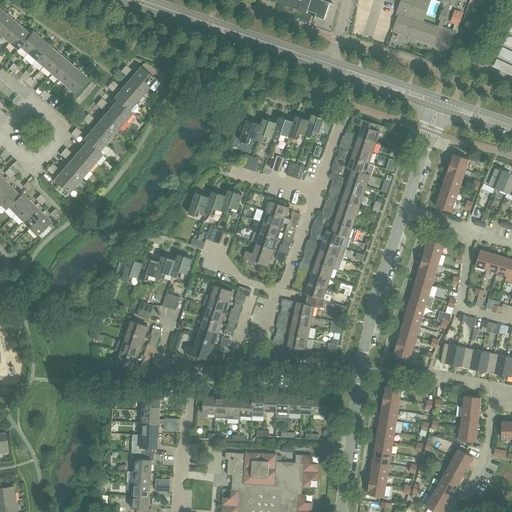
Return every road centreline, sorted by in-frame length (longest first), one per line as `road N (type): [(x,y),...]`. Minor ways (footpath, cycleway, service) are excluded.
road 1 (tertiary): [(328,66),(132,0)]
road 2 (unclassified): [(403,209),(357,367)]
road 3 (residential): [(8,126),(17,111),(36,106),(55,117),(59,139),(35,159),(16,153),(7,135)]
road 4 (unclassified): [(357,367),(342,511)]
road 5 (residential): [(456,511),(486,455),(494,386)]
road 6 (residential): [(511,321),(461,308),(474,230)]
